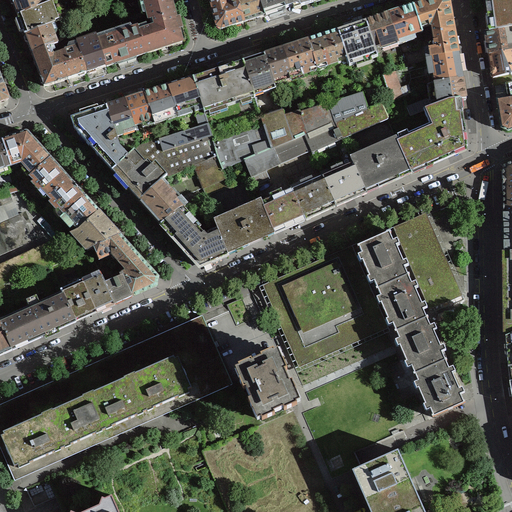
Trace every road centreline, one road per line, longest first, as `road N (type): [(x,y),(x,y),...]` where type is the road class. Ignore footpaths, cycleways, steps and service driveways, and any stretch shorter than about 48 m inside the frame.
road 1 (residential): [(200,290),(489,159)]
road 2 (residential): [(511,465),(494,414),(486,335),(489,159)]
road 3 (residential): [(38,108),(200,290)]
road 4 (residential): [(0,374),(200,290)]
road 5 (unknown): [(51,511),(169,458),(192,479),(204,511)]
road 6 (residential): [(204,51),(38,108)]
road 7 (residential): [(364,0),(204,51)]
road 8 (residential): [(489,159),(461,0)]
